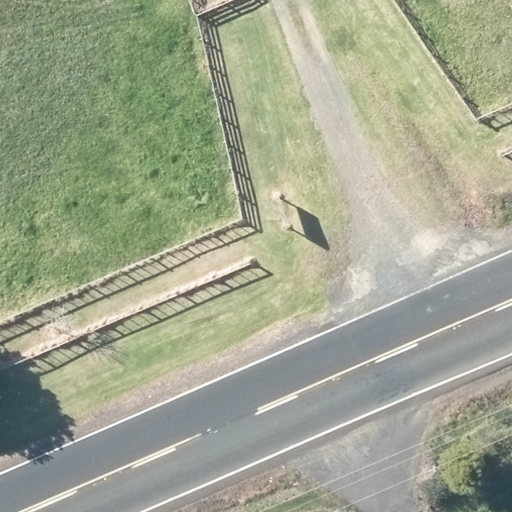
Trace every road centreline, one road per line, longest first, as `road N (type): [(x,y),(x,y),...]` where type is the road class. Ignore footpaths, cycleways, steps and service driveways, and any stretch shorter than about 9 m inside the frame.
road 1 (secondary): [(511,298),(14,511)]
road 2 (track): [(294,0),(420,337)]
